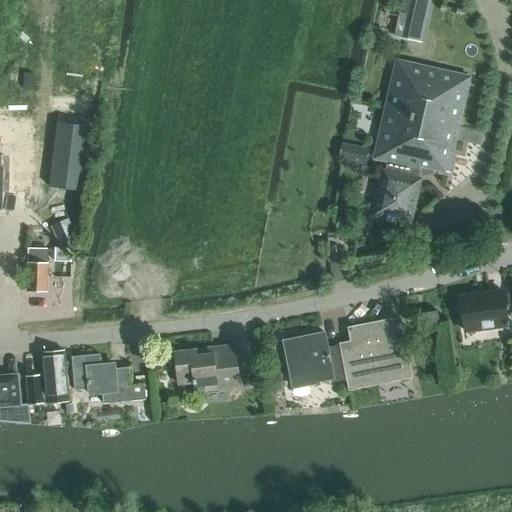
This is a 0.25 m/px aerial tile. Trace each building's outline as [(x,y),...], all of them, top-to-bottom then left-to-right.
[(401,0),(398,13),(406,15),(401,38),(423,43),(431,0),(401,0)] [(385,110),(459,126),(471,76),(397,60),(385,110)] [(385,110),(374,159),(401,165),(399,172),(414,176),(415,176),(416,169),(421,171),(422,167),(449,173),(459,126),(385,110)] [(79,190),(87,127),(58,124),(50,186),(79,190)] [(392,171),(383,169),(372,216),(412,225),(422,178),(414,176),(392,171)] [(72,225),(54,232),(60,246),(77,238),(72,225)] [(55,248),(55,262),(71,262),(72,248),(55,248)] [(48,291),(48,264),(49,264),(50,249),(30,249),(30,291),(48,291)] [(460,298),(466,334),(509,328),(503,291),(460,298)] [(416,315),(418,330),(440,326),(438,311),(416,315)] [(352,343),(340,345),(341,353),(347,380),(409,368),(404,341),(407,340),(406,336),(403,337),(400,318),(349,328),(352,343)] [(283,341),(291,378),(293,388),(332,380),(332,383),(347,380),(341,353),(330,355),(325,332),(283,341)] [(206,391),(239,388),(235,346),(176,352),(180,385),(197,383),(197,381),(204,380),(206,391)] [(39,388),(29,388),(28,388),(30,404),(69,401),(65,350),(43,352),(45,381),(38,381),(39,388)] [(73,366),(66,366),(68,386),(75,386),(75,391),(88,390),(89,396),(103,394),(104,404),(146,400),(145,384),(131,385),(129,368),(116,369),(116,363),(102,364),(101,354),(72,357),(73,366)] [(0,407),(21,406),(18,375),(0,376),(0,407)]
